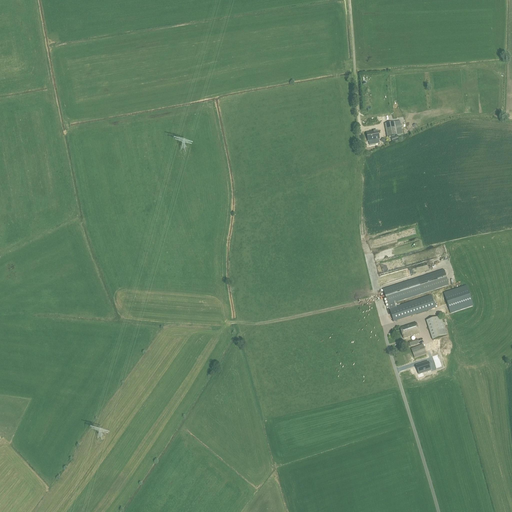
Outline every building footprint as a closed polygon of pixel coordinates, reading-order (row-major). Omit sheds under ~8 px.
[(395,122),(385,124),(387,137),(397,135),(395,122)] [(366,133),(368,141),(379,139),(378,131),(366,133)] [(393,322),(425,312),(436,308),(432,295),(421,299),(411,302),(411,304),(398,309),(397,309),(395,303),(396,302),(425,293),(430,291),(449,285),(444,270),(422,277),(419,278),(383,290),(393,322)] [(466,286),(444,293),(451,313),(472,306),(466,286)] [(426,321),(432,340),(447,335),(440,316),(426,321)] [(419,333),(416,323),(400,328),(403,339),(419,333)] [(423,345),(411,349),(414,358),(426,354),(423,345)] [(435,366),(441,364),(439,357),(433,359),(435,366)] [(431,371),(428,362),(416,366),(419,375),(431,371)]
